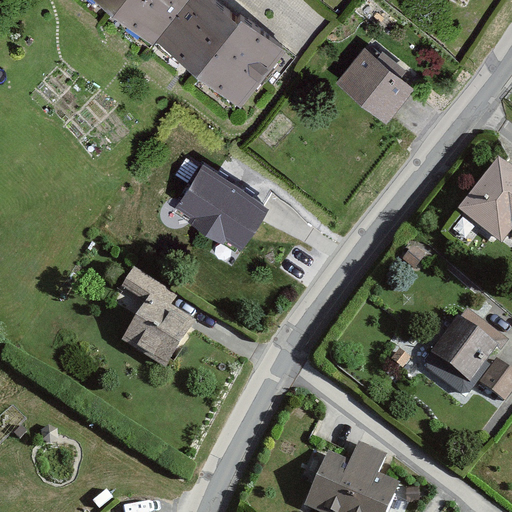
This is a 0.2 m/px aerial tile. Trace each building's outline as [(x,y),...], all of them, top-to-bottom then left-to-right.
[(289,47),(226,0),(110,0),(245,104),(289,47)] [(418,80),(368,44),(341,82),(391,117),(418,80)] [(511,166),(503,159),(461,211),(505,245),(511,236),(511,166)] [(268,211),(201,169),(177,208),(195,219),(191,225),(225,246),(227,242),(243,251),(268,211)] [(149,306),(126,344),(170,371),(199,323),(175,309),(183,296),(140,270),(126,293),(149,306)] [(502,336),(468,311),(462,319),(459,318),(432,354),(477,387),(491,368),(485,363),(498,345),(496,344),(502,336)] [(477,387),(432,354),(426,361),(427,369),(461,395),(468,394),(477,387)] [(511,392),(511,369),(497,360),(482,382),(507,400),(511,392)] [(354,467),(332,457),(308,509),(314,511),(393,511),(405,486),(383,476),(390,460),(363,448),(354,467)]
